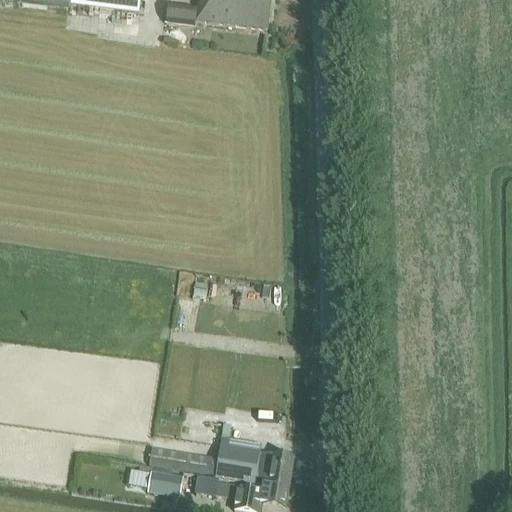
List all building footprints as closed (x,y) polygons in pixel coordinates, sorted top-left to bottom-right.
[(140,0),(20,0),(21,1),(139,16),(140,0)] [(166,24),(194,28),(195,22),(266,32),(270,0),(198,0),(197,10),(168,6),(166,24)] [(253,435),(268,433),(265,416),(250,418),(253,435)] [(220,449),(215,482),(264,490),(288,494),(294,461),(220,449)] [(184,482),(153,476),(150,496),(181,501),(184,482)] [(263,497),(237,492),(234,511),(260,511),(261,507),(286,511),(288,494),(264,490),(263,497)]
